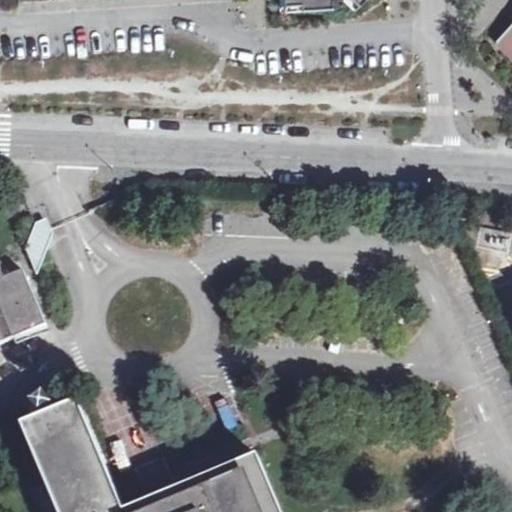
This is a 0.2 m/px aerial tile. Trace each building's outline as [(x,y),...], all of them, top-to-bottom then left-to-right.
[(511,24),(496,44),(511,58),(511,24)] [(38,266),(56,227),(39,219),(21,259),(38,266)] [(0,265),(0,340),(49,321),(27,267),(4,276),(0,265)] [(284,511),(262,450),(119,502),(80,393),(25,413),(60,511),(284,511)] [(160,458),(138,469),(147,486),(168,475),(160,458)] [(30,488),(35,504),(52,499),(47,483),(30,488)]
